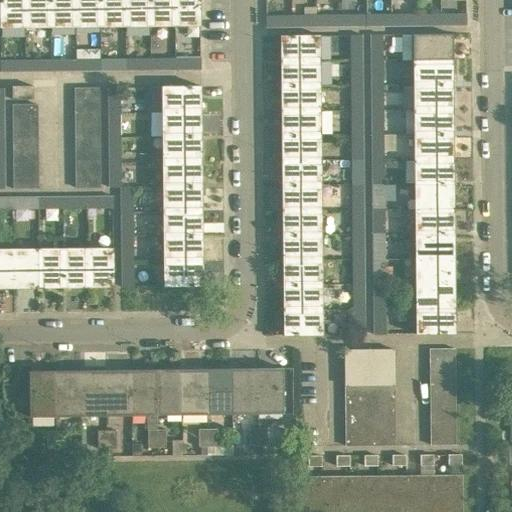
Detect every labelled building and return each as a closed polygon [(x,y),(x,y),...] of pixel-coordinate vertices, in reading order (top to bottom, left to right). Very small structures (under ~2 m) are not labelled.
[(0,0),(0,28),(25,29),(24,0),(0,0)] [(49,28),(48,0),(24,0),(25,29),(49,28)] [(75,28),(74,0),(48,0),(49,28),(75,28)] [(99,28),(98,0),(74,0),(75,28),(99,28)] [(124,28),(124,0),(98,0),(99,28),(124,28)] [(149,27),(148,0),(124,0),(124,28),(149,27)] [(174,27),(173,0),(148,0),(149,27),(174,27)] [(198,0),(173,0),(174,27),(199,27),(198,0)] [(365,0),(342,0),(343,11),(365,11),(365,0)] [(465,27),(465,13),(441,14),(442,27),(465,27)] [(367,28),(367,14),(342,15),(342,28),(367,28)] [(392,28),(392,14),(367,14),(367,28),(392,28)] [(417,27),(417,14),(392,14),(392,28),(417,27)] [(442,27),(441,14),(417,14),(417,27),(442,27)] [(266,15),(266,29),(292,29),(292,15),(266,15)] [(317,28),(317,15),(292,15),(292,29),(317,28)] [(342,28),(342,15),(317,15),(317,28),(342,28)] [(349,35),(349,62),(363,61),(362,35),(349,35)] [(370,35),(370,61),(382,61),(382,35),(370,35)] [(413,35),(413,61),(452,61),(452,35),(413,35)] [(280,36),(280,62),(320,61),(319,36),(280,36)] [(175,71),(175,58),(150,59),(150,72),(175,71)] [(200,71),(200,58),(175,58),(175,71),(200,71)] [(75,73),(75,59),(50,60),(50,73),(75,73)] [(100,72),(100,59),(75,59),(75,73),(100,72)] [(125,72),(125,59),(100,59),(100,72),(125,72)] [(150,72),(150,59),(125,59),(125,72),(150,72)] [(0,60),(0,73),(25,73),(25,60),(0,60)] [(50,73),(50,60),(25,60),(25,73),(50,73)] [(280,87),(320,87),(320,61),(280,62),(280,87)] [(363,61),(349,62),(349,86),(363,86),(363,61)] [(382,61),(370,61),(370,86),(382,86),(382,61)] [(452,61),(413,61),(413,86),(452,86),(452,61)] [(200,112),(200,86),(149,87),(149,111),(161,111),(161,112),(200,112)] [(363,86),(349,86),(350,111),(363,111),(363,86)] [(382,86),(370,86),(371,111),(383,111),(382,86)] [(413,111),(453,111),(452,86),(413,86),(413,111)] [(36,87),(12,87),(12,100),(36,100),(36,87)] [(120,87),(107,87),(107,113),(120,112),(120,87)] [(280,111),(320,111),(320,87),(280,87),(280,111)] [(75,88),(75,101),(99,101),(99,88),(75,88)] [(75,114),(99,113),(99,101),(75,101),(75,114)] [(12,105),(12,117),(36,117),(36,105),(12,105)] [(281,137),(320,137),(320,111),(280,111),(281,137)] [(363,111),(350,111),(350,136),(364,136),(363,111)] [(383,111),(371,111),(371,136),(383,136),(383,111)] [(413,136),(453,135),(453,111),(413,111),(413,136)] [(120,112),(107,113),(107,138),(120,138),(120,112)] [(161,137),(200,137),(200,112),(161,112),(161,137)] [(75,126),(99,126),(99,113),(75,114),(75,126)] [(36,117),(12,117),(12,129),(36,129),(36,117)] [(99,126),(75,126),(75,138),(99,138),(99,126)] [(36,129),(12,129),(12,141),(36,141),(36,129)] [(414,161),(453,160),(453,135),(413,136),(414,161)] [(364,136),(350,136),(350,161),(364,161),(364,136)] [(393,150),(393,136),(383,136),(371,136),(371,161),(383,161),(383,150),(393,150)] [(161,162),(200,161),(200,137),(161,137),(161,162)] [(281,161),(320,161),(320,137),(281,137),(281,161)] [(99,138),(75,138),(75,151),(99,151),(99,138)] [(120,138),(107,138),(107,163),(121,163),(120,138)] [(36,141),(12,141),(12,153),(36,153),(36,141)] [(99,151),(75,151),(75,164),(99,164),(99,151)] [(36,153),(12,153),(12,166),(36,165),(36,153)] [(414,186),(453,186),(453,160),(414,161),(414,186)] [(200,161),(161,162),(161,187),(201,186),(200,161)] [(281,186),(321,186),(320,161),(281,161),(281,186)] [(364,161),(350,161),(351,186),(364,185),(364,161)] [(383,161),(371,161),(371,185),(383,185),(383,161)] [(107,163),(107,189),(119,189),(121,187),(121,163),(107,163)] [(99,164),(75,164),(75,176),(99,176),(99,164)] [(36,165),(12,166),(12,177),(36,177),(36,165)] [(99,189),(99,176),(75,176),(75,189),(99,189)] [(36,190),(36,177),(12,177),(12,190),(36,190)] [(364,185),(351,186),(351,211),(364,210),(364,185)] [(394,201),(394,185),(383,185),(371,185),(371,210),(384,210),(384,201),(394,201)] [(201,186),(161,187),(162,212),(201,212),(201,186)] [(281,211),(321,211),(321,186),(281,186),(281,211)] [(414,211),(453,210),(453,186),(414,186),(414,211)] [(121,187),(119,189),(119,212),(132,212),(132,187),(121,187)] [(87,210),(87,197),(62,198),(62,210),(87,210)] [(111,210),(111,197),(87,197),(87,210),(111,210)] [(0,209),(12,210),(12,198),(0,198),(0,209)] [(37,210),(37,198),(12,198),(12,210),(37,210)] [(62,210),(62,198),(37,198),(37,210),(62,210)] [(364,210),(351,211),(351,235),(365,235),(364,210)] [(384,210),(371,210),(372,235),(384,235),(384,210)] [(414,236),(454,236),(453,210),(414,211),(414,236)] [(281,236),(321,236),(321,211),(281,211),(281,236)] [(132,212),(119,212),(120,237),(133,236),(132,212)] [(201,212),(162,212),(162,236),(201,236),(201,212)] [(365,235),(351,235),(351,260),(365,260),(365,235)] [(384,235),(372,235),(372,260),(384,260),(384,235)] [(133,236),(120,237),(120,262),(133,261),(133,236)] [(201,236),(162,236),(162,261),(202,261),(201,236)] [(282,261),(321,261),(321,236),(281,236),(282,261)] [(414,260),(454,260),(454,236),(414,236),(414,260)] [(87,288),(87,248),(62,249),(62,288),(87,288)] [(112,248),(87,248),(87,288),(112,288),(112,248)] [(0,288),(12,288),(11,249),(0,249),(0,288)] [(38,288),(37,249),(11,249),(12,288),(38,288)] [(62,288),(62,249),(37,249),(38,288),(62,288)] [(365,260),(351,260),(352,285),(365,285),(365,260)] [(384,260),(372,260),(372,285),(384,284),(384,260)] [(415,285),(454,285),(454,260),(414,260),(415,285)] [(120,288),(133,287),(133,261),(120,262),(120,288)] [(202,287),(202,261),(162,261),(163,287),(202,287)] [(282,286),(322,285),(321,261),(282,261),(282,286)] [(384,284),(372,285),(372,309),(385,309),(384,284)] [(322,285),(282,286),(282,311),(322,311),(322,285)] [(365,285),(352,285),(352,310),(366,310),(365,285)] [(415,310),(454,310),(454,285),(415,285),(415,310)] [(373,335),(385,335),(385,309),(372,309),(373,335)] [(352,335),(366,335),(366,310),(352,310),(352,335)] [(454,335),(454,310),(415,310),(415,335),(454,335)] [(322,335),(322,311),(282,311),(282,336),(322,335)] [(346,385),(369,385),(393,385),(393,350),(345,351),(346,385)] [(430,350),(430,363),(454,363),(454,350),(430,350)] [(454,363),(430,363),(430,377),(455,377),(454,363)] [(282,367),(256,368),(257,413),(282,413),(282,367)] [(206,414),(205,368),(180,369),(181,414),(206,414)] [(232,414),(231,368),(205,368),(206,414),(232,414)] [(257,413),(256,368),(231,368),(232,414),(257,413)] [(130,415),(129,369),(105,370),(105,415),(130,415)] [(155,369),(129,369),(130,415),(146,415),(146,430),(147,430),(156,430),(156,414),(155,369)] [(181,414),(180,369),(155,369),(156,414),(181,414)] [(30,416),(54,416),(54,370),(29,370),(30,416)] [(80,415),(79,370),(54,370),(54,416),(80,415)] [(105,415),(105,370),(79,370),(80,415),(105,415)] [(455,377),(430,377),(431,391),(455,390),(455,377)] [(369,385),(346,385),(346,397),(370,397),(369,385)] [(370,397),(393,397),(393,385),(369,385),(370,397)] [(455,390),(431,391),(431,404),(455,404),(455,390)] [(370,397),(346,397),(346,409),(370,409),(370,397)] [(370,409),(393,409),(393,397),(370,397),(370,409)] [(455,404),(431,404),(431,418),(455,418),(455,404)] [(370,409),(346,409),(346,421),(370,421),(370,409)] [(370,421),(394,421),(393,409),(370,409),(370,421)] [(455,418),(431,418),(431,431),(455,431),(455,418)] [(370,421),(346,421),(346,433),(370,433),(370,421)] [(370,433),(394,433),(394,421),(370,421),(370,433)] [(198,447),(207,447),(206,429),(198,429),(198,447)] [(215,429),(206,429),(207,447),(216,447),(215,429)] [(248,447),(257,447),(257,429),(248,429),(248,447)] [(266,429),(257,429),(257,447),(266,447),(266,429)] [(147,447),(156,447),(156,430),(147,430),(147,447)] [(165,430),(156,430),(156,447),(165,447),(165,430)] [(46,450),(55,450),(55,431),(46,431),(46,450)] [(66,431),(55,431),(55,450),(66,450),(66,431)] [(98,449),(106,449),(105,431),(97,431),(98,449)] [(114,431),(105,431),(106,449),(115,448),(114,431)] [(455,445),(455,431),(431,431),(431,445),(455,445)] [(346,446),(370,445),(370,433),(346,433),(346,446)] [(394,433),(370,433),(370,445),(394,445),(394,433)] [(132,445),(132,456),(141,456),(141,445),(132,445)] [(461,466),(461,454),(447,455),(447,466),(461,466)] [(377,466),(377,455),(363,455),(363,466),(377,466)] [(405,466),(405,455),(391,455),(391,466),(405,466)] [(433,466),(433,455),(420,455),(420,466),(433,466)] [(321,467),(321,456),(307,456),(307,467),(321,467)] [(349,467),(349,456),(335,456),(335,467),(349,467)] [(404,511),(405,475),(376,476),(376,511),(404,511)] [(433,511),(433,475),(405,475),(404,511),(433,511)] [(461,511),(461,475),(433,475),(433,511),(461,511)] [(292,511),(320,511),(320,476),(292,476),(292,511)] [(348,511),(348,476),(320,476),(320,511),(348,511)] [(376,511),(376,476),(348,476),(348,511),(376,511)]
